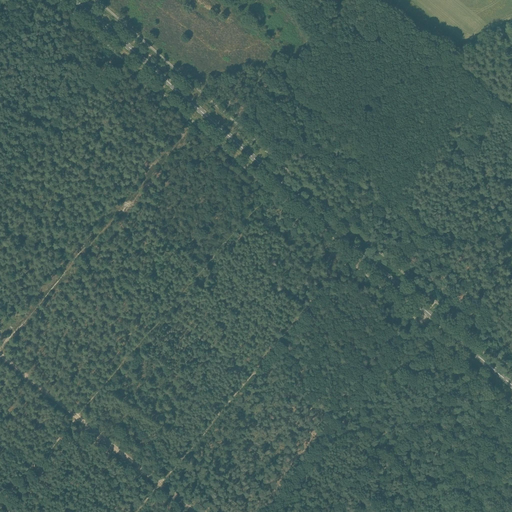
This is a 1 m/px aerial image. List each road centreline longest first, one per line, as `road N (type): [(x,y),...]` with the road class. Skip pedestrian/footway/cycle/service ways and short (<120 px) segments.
road 1 (tertiary): [(511,383),(74,0)]
road 2 (track): [(0,506),(272,189)]
road 3 (track): [(205,114),(0,348)]
road 4 (track): [(511,21),(332,121),(266,148)]
road 5 (track): [(0,187),(127,46)]
road 6 (track): [(142,472),(0,354)]
road 7 (track): [(356,247),(254,373)]
road 8 (track): [(254,373),(159,485)]
road 9 (track): [(417,320),(335,427)]
road 10 (track): [(511,228),(421,232),(392,261)]
